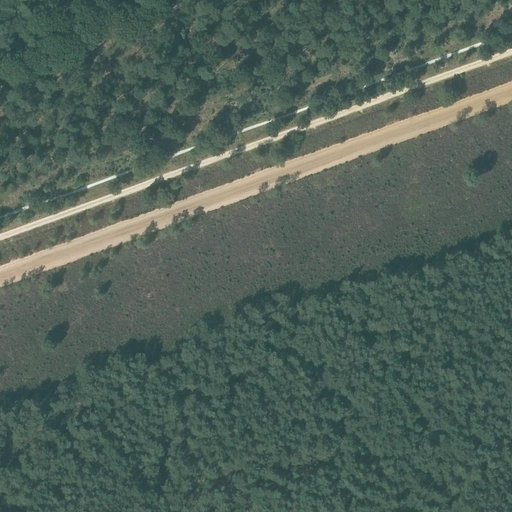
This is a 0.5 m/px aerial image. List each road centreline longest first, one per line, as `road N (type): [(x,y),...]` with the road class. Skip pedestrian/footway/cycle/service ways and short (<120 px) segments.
road 1 (track): [(0,275),(511,89)]
road 2 (track): [(0,237),(511,51)]
road 3 (unknown): [(227,0),(96,67),(0,144)]
